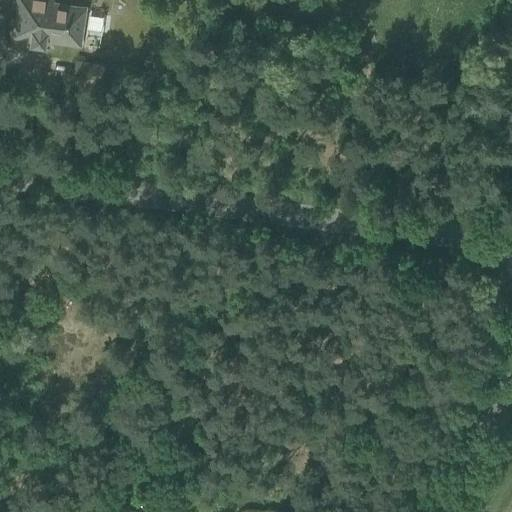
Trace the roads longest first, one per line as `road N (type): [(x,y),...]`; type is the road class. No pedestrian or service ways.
road 1 (tertiary): [(511,243),(0,173)]
road 2 (unclassified): [(437,511),(488,419),(511,351)]
